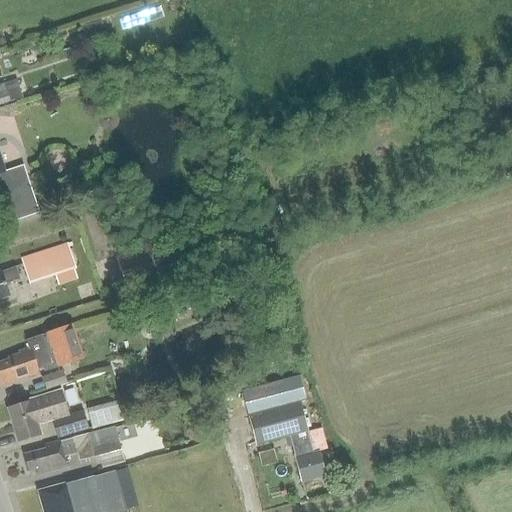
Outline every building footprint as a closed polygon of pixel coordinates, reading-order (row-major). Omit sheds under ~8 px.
[(0,105),(22,98),(15,79),(0,84),(0,105)] [(0,191),(28,182),(23,166),(4,172),(0,161),(0,191)] [(124,282),(169,268),(161,242),(116,257),(124,282)] [(20,258),(28,285),(76,269),(67,243),(20,258)] [(19,279),(15,267),(0,272),(0,299),(8,296),(4,285),(19,279)] [(26,318),(23,307),(5,312),(8,323),(26,318)] [(155,324),(146,322),(140,328),(142,337),(151,339),(158,333),(155,324)] [(38,374),(36,367),(42,365),(43,368),(70,359),(60,329),(25,341),(28,349),(17,352),(18,354),(7,358),(8,361),(0,363),(0,381),(5,380),(7,384),(38,374)] [(278,357),(269,360),(271,368),(280,366),(278,357)] [(126,375),(130,371),(128,367),(124,366),(120,369),(121,374),(126,375)] [(66,383),(62,371),(42,378),(46,389),(66,383)] [(305,400),(298,375),(241,391),(248,416),(269,410),(285,405),(298,402),(305,400)] [(33,400),(7,409),(17,442),(41,435),(37,424),(68,414),(61,392),(45,397),(45,398),(33,401),(33,400)] [(88,408),(93,427),(125,419),(120,400),(88,408)] [(318,451),(312,453),(306,431),(298,402),(248,416),(256,445),(288,436),(301,482),(324,475),(318,451)] [(244,415),(241,404),(217,410),(220,421),(244,415)] [(88,429),(83,412),(52,421),(57,438),(88,429)] [(69,468),(66,456),(76,453),(78,462),(120,451),(117,439),(126,436),(124,425),(72,438),(73,439),(61,442),(61,441),(44,446),(45,450),(23,455),(28,471),(36,469),(37,476),(69,468)] [(324,428),(312,432),(317,448),(328,445),(324,428)] [(125,511),(115,472),(94,478),(94,477),(70,484),(70,483),(38,492),(43,511),(125,511)]
